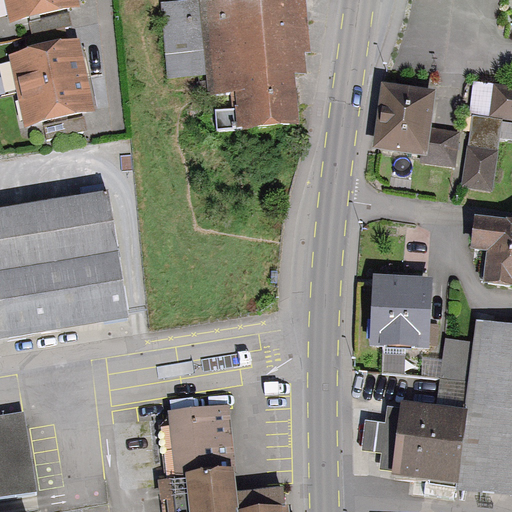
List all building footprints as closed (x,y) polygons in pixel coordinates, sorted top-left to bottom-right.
[(1,0),(5,21),(69,10),(67,0),(1,0)] [(234,97),(235,109),(218,110),(219,131),(298,125),(295,76),(307,75),(305,53),(311,52),(307,0),(199,0),(199,1),(163,4),(169,81),(205,78),(207,99),(234,97)] [(12,90),(79,77),(72,43),(5,56),(12,90)] [(12,90),(19,125),(86,112),(79,77),(12,90)] [(511,88),(494,86),(489,116),(511,119),(511,88)] [(384,88),(375,154),(421,160),(421,164),(455,169),(460,133),(432,130),(437,95),(384,88)] [(472,118),(462,188),(492,192),(502,122),(472,118)] [(0,340),(130,318),(110,196),(0,214),(0,340)] [(476,280),(511,285),(511,227),(468,222),(465,247),(481,249),(476,280)] [(364,345),(420,346),(421,281),(365,280),(364,345)] [(460,414),(450,485),(511,493),(511,331),(474,326),(472,345),(444,341),(435,406),(461,410),(460,414)] [(400,405),(389,475),(450,485),(460,414),(400,405)] [(169,485),(236,479),(228,408),(170,415),(171,422),(163,427),(169,485)] [(0,497),(37,492),(24,413),(0,416),(0,497)] [(291,511),(287,511),(285,490),(237,494),(236,479),(169,485),(162,485),(163,506),(168,503),(168,511),(291,511)]
